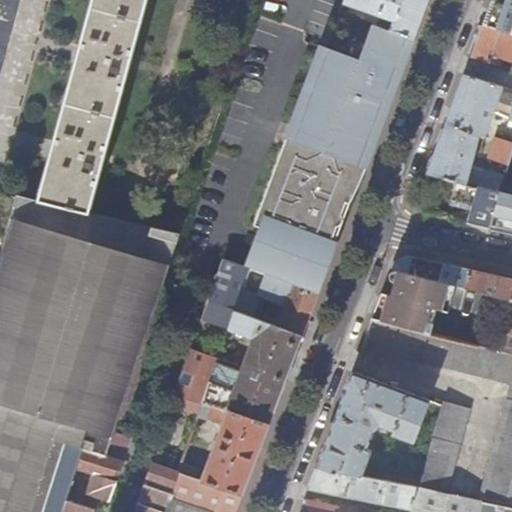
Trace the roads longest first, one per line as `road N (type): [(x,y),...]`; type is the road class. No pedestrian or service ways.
road 1 (residential): [(374,229),(271,511)]
road 2 (residential): [(462,0),(374,229)]
road 3 (residential): [(374,229),(511,260)]
